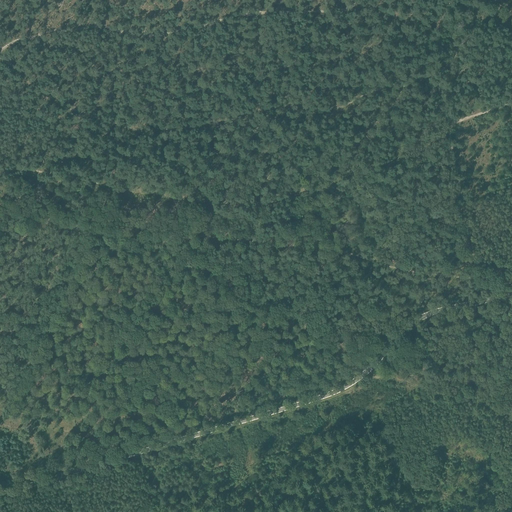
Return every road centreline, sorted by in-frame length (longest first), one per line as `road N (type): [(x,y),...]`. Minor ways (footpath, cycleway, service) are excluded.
road 1 (unclassified): [(0,494),(327,395),(371,367),(419,318),(511,293)]
road 2 (track): [(352,254),(121,234),(0,214)]
road 3 (track): [(0,406),(134,453)]
road 4 (track): [(352,254),(476,279)]
